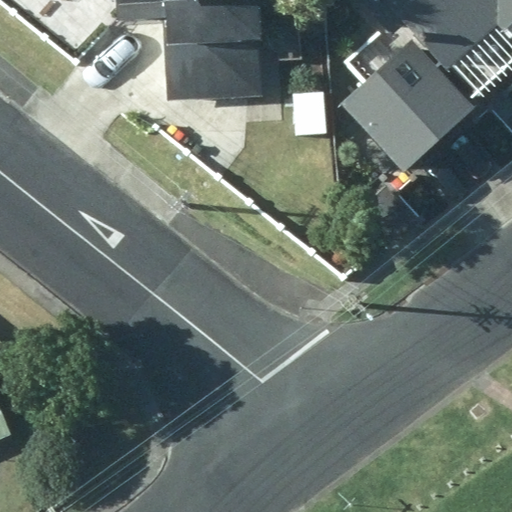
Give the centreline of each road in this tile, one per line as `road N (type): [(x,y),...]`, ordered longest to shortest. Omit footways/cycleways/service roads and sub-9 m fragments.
road 1 (residential): [(323,426),(0,171)]
road 2 (tertiary): [(323,426),(511,294)]
road 3 (tertiary): [(208,511),(323,426)]
